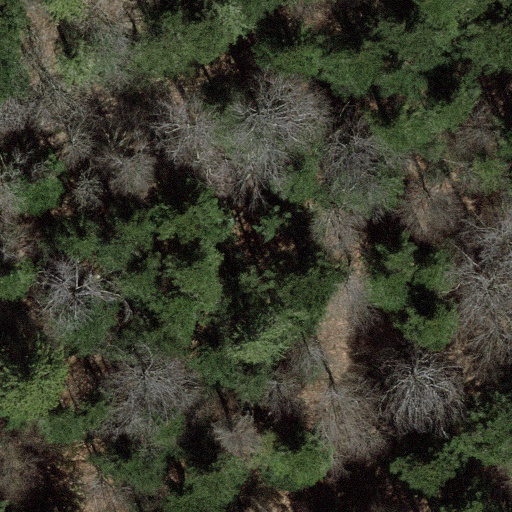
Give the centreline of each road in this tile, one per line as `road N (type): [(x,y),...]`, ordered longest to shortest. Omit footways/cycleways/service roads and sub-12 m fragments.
road 1 (track): [(299,0),(92,89),(0,116)]
road 2 (track): [(276,511),(511,297)]
